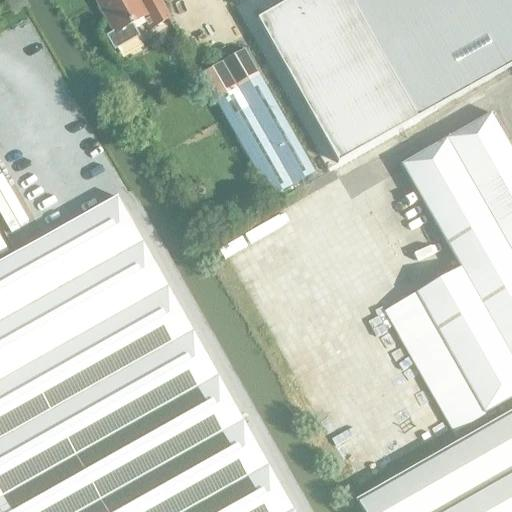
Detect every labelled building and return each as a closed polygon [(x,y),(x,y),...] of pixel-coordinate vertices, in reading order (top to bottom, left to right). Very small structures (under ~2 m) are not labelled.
[(136,36),(130,26),(142,19),(149,30),(168,19),(156,0),(96,0),(115,33),(108,37),(115,49),(136,36)] [(511,8),(497,17),(487,0),(348,0),(416,120),(511,65),(511,8)] [(244,50),(199,76),(269,199),(315,173),(244,50)] [(511,151),(491,114),(400,165),(511,361),(511,151)] [(0,511),(293,511),(117,198),(0,263),(0,511)] [(511,511),(511,411),(355,500),(362,511),(511,511)]
